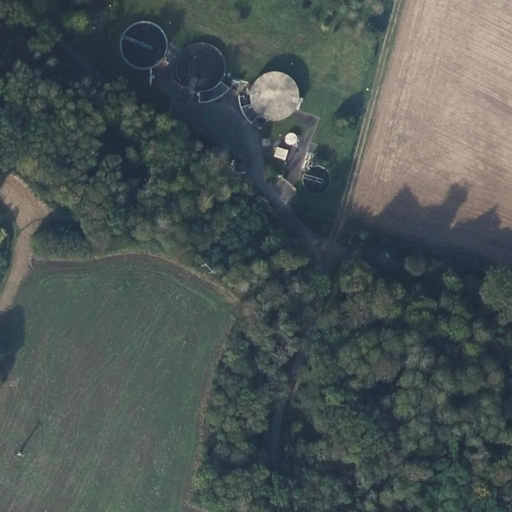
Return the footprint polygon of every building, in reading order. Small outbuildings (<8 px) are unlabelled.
[(132,66),(134,66),(135,67),(137,67),(138,67),(140,68),(141,68),(143,68),(144,68),(146,67),(147,67),(149,67),(150,66),(152,66),(153,65),(154,64),(156,63),(157,63),(158,62),(159,61),(160,60),(161,58),(162,57),(163,56),(163,54),(164,53),(165,52),(165,50),(166,49),(166,47),(166,46),(166,44),(166,43),(166,41),(166,40),(165,38),(165,37),(165,35),(164,34),(163,33),(163,31),(162,30),(161,29),(160,28),(159,26),(158,25),(157,24),(155,24),(154,23),(153,22),(151,21),(150,21),(149,20),(147,20),(146,20),(144,20),(143,19),(141,20),(140,20),(138,20),(137,20),(135,20),(134,21),(132,21),(131,22),(130,23),(128,24),(127,25),(126,25),(125,27),(124,28),(123,29),(122,30),(121,31),(120,33),(120,34),(119,36),(119,37),(118,38),(118,40),(118,41),(118,43),(118,44),(118,46),(118,47),(118,49),(119,50),(119,52),(120,53),(120,55),(121,56),(122,57),(123,58),(124,60),(125,61),(126,62),(127,63),(129,64),(130,64),(131,65),(132,66)] [(199,92),(200,92),(202,92),(203,92),(205,91),(206,91),(208,91),(209,90),(210,90),(212,89),(213,88),(214,88),(216,87),(217,86),(218,85),(219,84),(220,83),(221,81),(222,80),(222,79),(223,77),(223,76),(224,74),(224,73),(225,71),(225,70),(225,68),(225,67),(225,65),(225,64),(224,63),(224,61),(223,60),(223,58),(222,57),(221,55),(221,54),(220,53),(219,52),(218,51),(217,50),(215,49),(214,48),(213,47),(212,46),(210,46),(209,45),(207,45),(206,44),(204,44),(203,44),(201,44),(200,44),(198,44),(197,44),(195,44),(194,45),(193,45),(191,46),(190,46),(188,47),(187,48),(186,49),(185,50),(184,51),(183,52),(182,53),(181,54),(180,56),(179,57),(179,58),(178,60),(178,61),(177,63),(177,64),(177,66),(177,67),(177,69),(177,70),(177,72),(177,73),(178,75),(178,76),(179,77),(179,79),(180,80),(181,81),(182,83),(183,84),(184,85),(185,86),(186,87),(187,88),(189,88),(190,89),(191,90),(193,90),(194,91),(196,91),(197,92),(199,92)] [(266,73),(264,74),(263,74),(262,75),(260,76),(259,77),(258,78),(257,79),(256,80),(255,81),(254,82),(253,83),(252,85),(252,86),(251,88),(251,89),(250,91),(250,92),(250,94),(250,95),(250,97),(250,98),(250,100),(250,101),(251,103),(251,104),(252,106),(252,107),(253,108),(254,110),(255,111),(256,112),(257,113),(258,115),(259,115),(260,116),(262,117),(263,118),(264,118),(266,119),(267,119),(269,120),(270,120),(272,120),(273,120),(275,120),(276,120),(278,120),(279,120),(281,119),(282,119),(284,118),(285,118),(286,117),(288,116),(289,115),(290,114),(291,113),(292,112),(293,111),(294,110),(295,108),(296,107),(296,105),(297,104),(297,103),(298,101),(298,100),(298,98),(298,97),(298,95),(298,94),(298,92),(298,91),(297,89),(297,88),(296,86),(296,85),(295,83),(294,82),(293,81),(292,80),(291,79),(290,78),(289,77),(288,76),(286,75),(285,74),(284,73),(282,73),(281,73),(279,72),(278,72),(276,72),(275,72),(273,72),(272,72),(270,72),(269,72),(267,73),(266,73)] [(229,87),(221,81),(220,83),(219,84),(218,85),(217,86),(216,87),(214,88),(213,88),(212,89),(210,90),(209,90),(208,91),(206,91),(205,91),(203,92),(202,92),(200,92),(200,102),(202,102),(204,102),(206,102),(208,101),(210,101),(213,100),(215,99),(217,98),(218,97),(220,96),(222,95),(224,94),(225,92),(227,90),(228,89),(229,87)] [(240,95),(240,97),(240,99),(240,101),(240,104),(241,106),(241,108),(242,110),(243,112),(244,114),(245,115),(247,117),(248,119),(250,120),(251,122),(252,122),(258,115),(257,113),(256,112),(255,111),(254,110),(253,108),(252,107),(252,106),(251,104),(251,103),(250,101),(250,100),(250,98),(250,97),(250,95),(240,95)] [(277,138),(279,128),(280,128),(281,122),(265,120),(264,128),(271,129),(270,137),(277,138)] [(287,143),(289,144),(292,144),(294,143),(296,142),(297,140),(297,138),(296,135),(295,134),(293,133),(290,132),(288,133),(287,135),(286,137),(285,139),(286,141),(287,143)] [(286,150),(280,149),(278,157),(283,159),(286,150)] [(322,178),(322,176),(323,174),(322,172),(322,170),(322,169),(321,167),(320,165),(318,164),(317,163),(315,162),(314,161),(312,160),(310,160),(308,160),(306,160),(305,160),(303,161),(301,162),(300,163),(298,164),(297,166),(296,167),(295,169),(295,171),(294,173),(294,174),(294,176),(295,178),(295,180),(296,181),(297,183),(298,184),(300,186),(301,187),(303,187),(305,188),(307,188),(309,188),(310,188),(312,188),(314,187),(316,186),(317,185),(319,184),(320,183),(321,181),(322,180),(322,178)]
